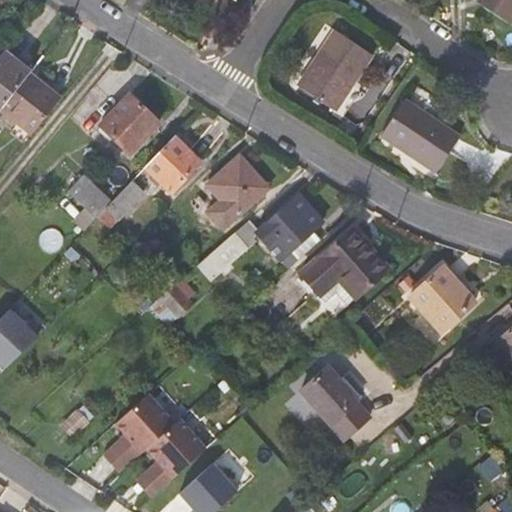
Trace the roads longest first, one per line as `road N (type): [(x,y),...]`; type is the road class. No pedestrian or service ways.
road 1 (residential): [(511,248),(324,161),(218,92)]
road 2 (residential): [(368,0),(511,92)]
road 3 (residential): [(218,92),(80,0)]
